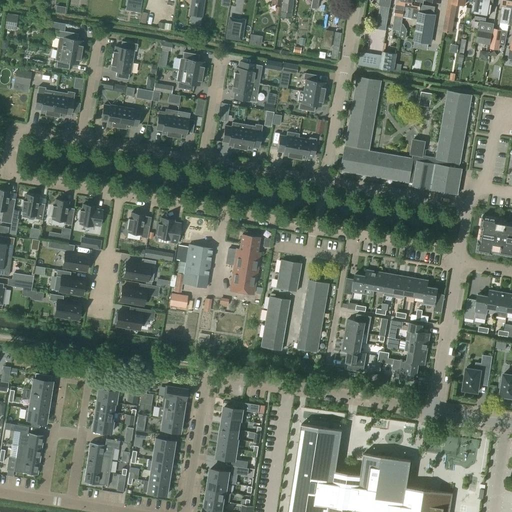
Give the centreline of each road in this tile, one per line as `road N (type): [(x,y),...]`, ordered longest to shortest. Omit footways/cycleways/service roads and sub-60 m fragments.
road 1 (residential): [(184,511),(208,374),(432,414)]
road 2 (residential): [(119,196),(350,235)]
road 3 (residential): [(82,141),(25,131),(13,137),(9,173),(119,196)]
road 4 (track): [(208,374),(0,338)]
road 5 (residential): [(353,0),(325,184)]
road 6 (residential): [(42,499),(53,434),(82,438),(71,504)]
road 7 (residential): [(459,264),(432,414)]
road 8 (residential): [(467,209),(325,184)]
road 9 (residential): [(119,196),(98,320)]
road 10 (residential): [(204,162),(82,141)]
road 11 (residential): [(325,184),(204,162)]
